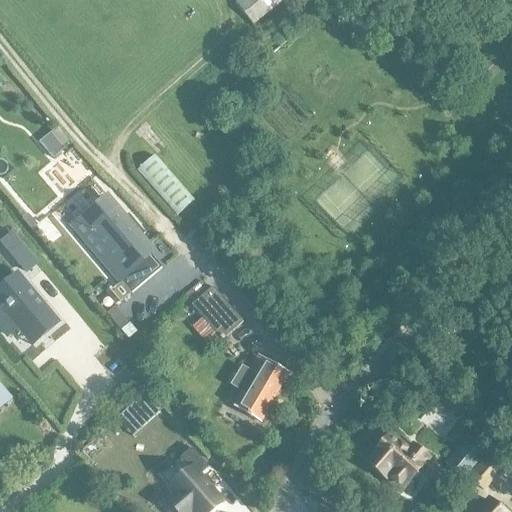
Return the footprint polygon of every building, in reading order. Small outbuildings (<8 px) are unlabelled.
[(239,0),(235,4),(253,26),(285,0),(239,0)] [(177,217),(194,201),(155,156),(137,171),(177,217)] [(106,199),(82,219),(111,253),(103,260),(131,293),(161,268),(143,246),(140,248),(135,242),(145,234),(128,214),(123,219),(106,199)] [(20,246),(10,254),(26,273),(35,265),(20,246)] [(8,308),(0,315),(0,327),(7,336),(24,322),(39,340),(58,324),(17,275),(0,288),(0,292),(9,303),(6,305),(8,308)] [(108,343),(93,356),(103,368),(118,355),(108,343)] [(238,411),(239,410),(261,423),(270,407),(269,407),(289,374),(257,356),(248,371),(242,367),(231,385),(242,391),(233,407),(238,411)] [(0,383),(0,409),(13,399),(0,383)] [(408,452),(390,435),(365,463),(400,493),(421,469),(440,486),(447,477),(413,447),(408,452)] [(445,464),(464,479),(481,459),(461,444),(445,464)] [(215,511),(226,503),(201,474),(209,468),(192,448),(180,458),(189,468),(167,488),(172,494),(159,505),(165,511),(215,511)] [(468,478),(485,492),(500,474),(483,460),(468,478)] [(487,501),(478,511),(511,511),(511,495),(501,487),(489,502),(487,501)]
